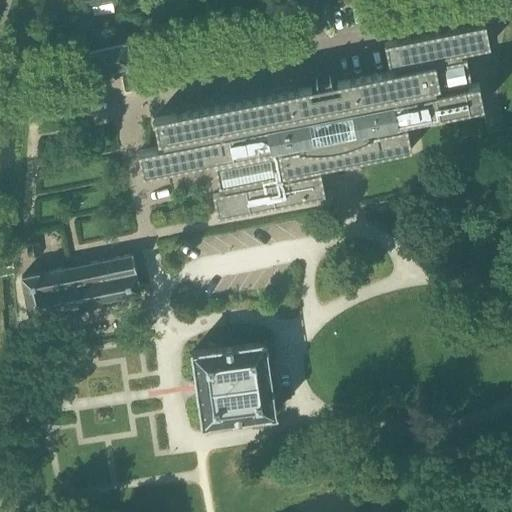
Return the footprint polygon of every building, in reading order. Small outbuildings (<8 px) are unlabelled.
[(311,86),(300,89),(153,118),(157,141),(162,140),(163,145),(137,150),(142,173),(217,158),(218,163),(214,164),(218,187),(223,186),(224,192),(212,194),(217,217),(325,196),(320,173),(316,174),(315,168),(411,149),(407,126),(403,127),(401,122),(483,106),(479,83),(468,85),(467,79),(471,79),(466,56),(462,56),(461,51),(490,45),(485,22),(384,43),(389,65),(393,65),(394,70),(337,81),(338,88),(333,89),(330,76),(315,79),(317,92),(312,93),(311,86)] [(131,66),(129,59),(126,43),(88,52),(94,75),(131,66)] [(26,245),(28,257),(40,255),(38,243),(26,245)] [(95,261),(102,299),(140,291),(135,270),(143,268),(140,252),(132,254),(132,253),(95,261)] [(55,269),(62,307),(102,299),(95,261),(55,269)] [(62,307),(55,269),(21,276),(29,314),(62,307)] [(202,424),(276,414),(266,340),(192,350),(202,424)]
